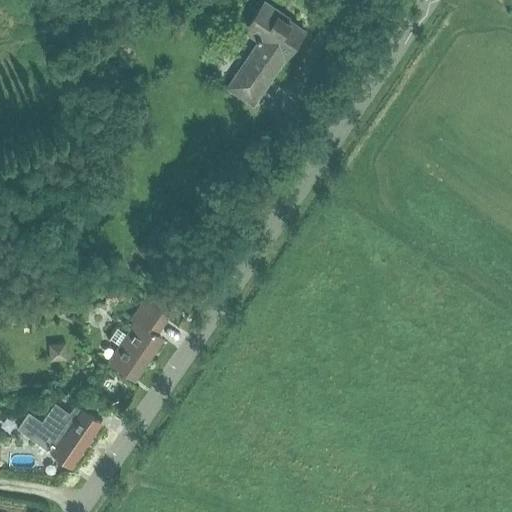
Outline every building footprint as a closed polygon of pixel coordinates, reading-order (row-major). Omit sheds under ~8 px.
[(305,31),(288,20),(280,14),(282,12),(265,1),(247,28),(261,37),(227,87),(253,104),(284,58),(286,58),(305,31)] [(195,169),(184,160),(178,167),(189,176),(195,169)] [(174,206),(161,221),(172,230),(185,215),(174,206)] [(146,249),(143,239),(134,242),(138,252),(146,249)] [(105,301),(123,299),(121,286),(103,288),(105,301)] [(110,359),(109,360),(118,366),(134,377),(161,337),(155,333),(171,310),(154,299),(149,295),(133,318),(136,321),(127,335),(117,328),(110,337),(120,344),(110,359)] [(71,308),(81,306),(79,298),(69,299),(71,308)] [(49,344),(50,360),(67,359),(65,342),(49,344)] [(75,404),(69,413),(55,403),(30,437),(71,465),(101,422),(82,409),(75,404)]
